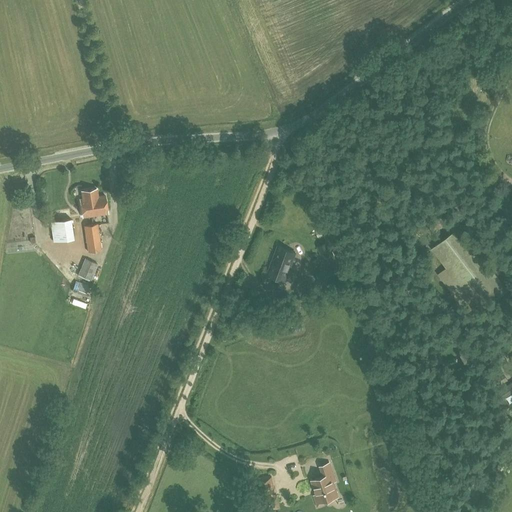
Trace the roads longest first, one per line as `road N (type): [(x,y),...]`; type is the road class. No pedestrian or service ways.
road 1 (unclassified): [(0,170),(128,144),(283,132),(469,0)]
road 2 (track): [(283,132),(181,403)]
road 3 (track): [(181,403),(197,434),(283,485)]
